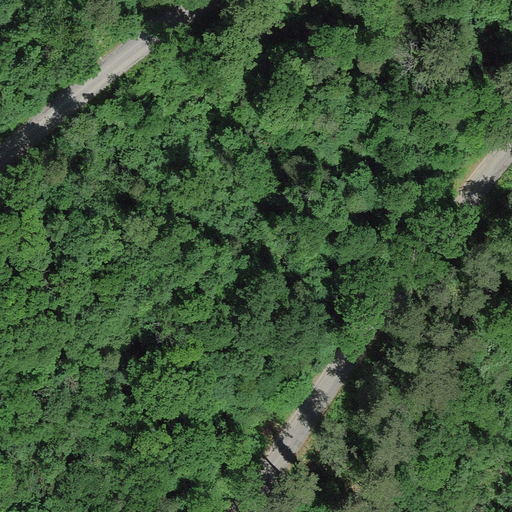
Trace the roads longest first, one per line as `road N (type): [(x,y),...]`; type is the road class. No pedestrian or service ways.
road 1 (residential): [(242,511),(333,368),(511,148)]
road 2 (residential): [(215,0),(0,152)]
